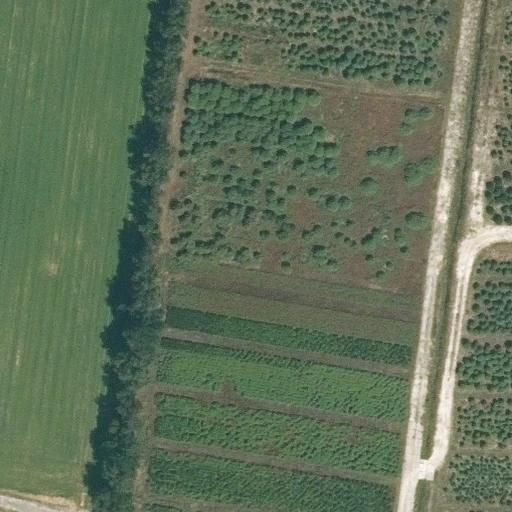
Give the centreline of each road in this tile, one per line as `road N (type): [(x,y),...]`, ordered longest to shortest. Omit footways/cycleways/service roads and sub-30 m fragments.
road 1 (track): [(408,471),(436,469),(443,456),(469,247),(511,235)]
road 2 (track): [(403,511),(436,252)]
